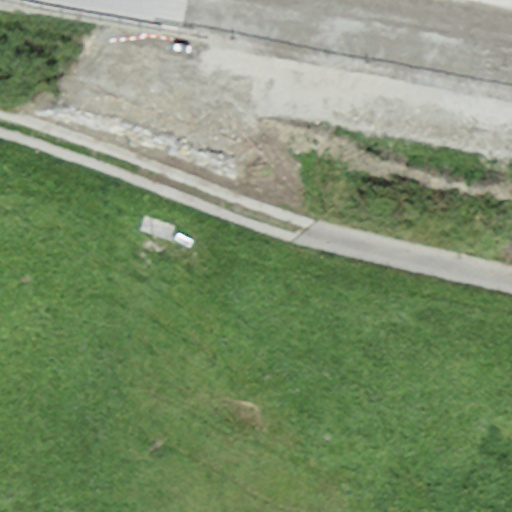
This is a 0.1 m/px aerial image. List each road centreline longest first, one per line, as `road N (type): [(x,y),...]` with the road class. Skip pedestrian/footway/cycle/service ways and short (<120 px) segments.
road 1 (track): [(511,275),(278,215),(0,119)]
road 2 (primary): [(511,56),(222,0)]
